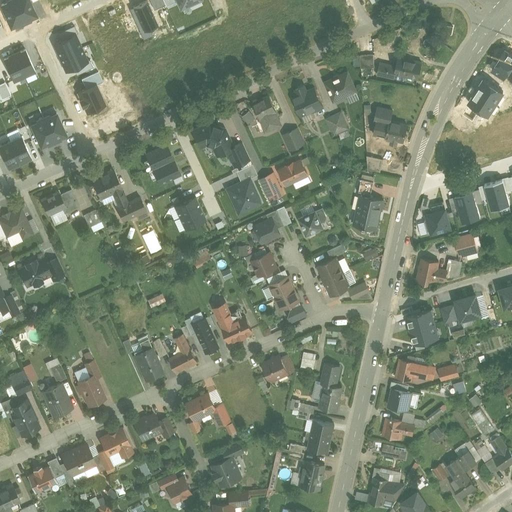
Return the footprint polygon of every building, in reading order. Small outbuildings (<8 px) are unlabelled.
[(27,0),(17,0),(15,1),(25,23),(30,20),(35,17),(27,0)] [(158,24),(146,0),(129,8),(143,39),(152,34),(149,28),(158,24)] [(162,0),(149,0),(154,9),(165,4),(162,0)] [(315,0),(323,16),(346,6),(343,0),(315,0)] [(15,1),(4,6),(13,27),(19,25),(25,23),(15,1)] [(53,43),(60,56),(83,46),(77,32),(53,43)] [(60,56),(66,70),(89,59),(83,46),(60,56)] [(504,79),(511,66),(511,52),(505,48),(491,70),(504,79)] [(17,51),(14,53),(24,75),(35,70),(25,49),(17,52),(17,51)] [(24,75),(14,53),(11,54),(12,55),(4,59),(13,79),(24,75)] [(361,67),(375,67),(374,53),(360,54),(360,55),(353,55),(354,66),(361,65),(361,67)] [(422,62),(399,56),(396,66),(395,72),(418,78),(422,62)] [(396,66),(380,62),(377,74),(394,78),(395,72),(396,66)] [(81,78),(86,88),(97,83),(103,81),(98,71),(81,78)] [(348,72),(326,81),(334,100),(356,90),(348,72)] [(489,117),(505,93),(483,78),(466,102),(489,117)] [(5,81),(0,83),(0,94),(2,98),(10,94),(5,81)] [(86,113),(106,105),(97,83),(86,88),(77,92),(86,113)] [(304,84),(296,88),(298,94),(293,96),(301,114),(311,109),(312,111),(324,106),(315,86),(307,90),(304,84)] [(269,95),(252,103),(259,118),(260,117),(262,121),(266,119),(270,127),(280,123),(275,110),(276,110),(269,95)] [(393,110),(378,106),(374,121),(376,122),(374,133),(378,135),(379,131),(387,133),(386,137),(392,138),(391,143),(396,144),(397,139),(403,141),(407,124),(390,120),(393,110)] [(56,112),(50,115),(49,113),(43,116),(53,140),(66,134),(56,112)] [(341,112),(334,115),(341,130),(348,127),(341,112)] [(334,115),(327,118),(334,133),(341,130),(334,115)] [(43,116),(36,119),(37,121),(31,123),(41,145),(53,140),(43,116)] [(224,129),(208,123),(193,130),(200,145),(205,143),(213,145),(217,154),(227,149),(232,147),(232,146),(224,129)] [(297,127),(284,134),(291,149),(305,143),(297,127)] [(31,156),(21,135),(10,140),(20,162),(23,161),(22,160),(31,156)] [(17,163),(20,162),(10,140),(0,144),(0,149),(8,166),(17,163)] [(242,141),(232,146),(232,147),(227,149),(234,165),(250,158),(242,141)] [(166,142),(145,152),(152,168),(174,158),(166,142)] [(383,158),(367,155),(368,168),(381,171),(383,158)] [(174,158),(152,168),(159,183),(181,173),(174,158)] [(294,163),(293,161),(286,164),(287,166),(280,169),(286,183),(308,173),(301,159),(294,163)] [(236,171),(241,181),(249,177),(250,178),(257,174),(252,163),(236,171)] [(114,168),(93,177),(101,196),(113,190),(119,204),(127,201),(121,187),(122,186),(114,168)] [(274,172),(259,179),(267,195),(272,192),(275,197),(284,193),(274,172)] [(241,181),(227,188),(236,207),(245,203),(247,208),(261,202),(250,178),(249,177),(241,181)] [(373,181),(361,178),(359,190),(362,191),(361,194),(370,196),(373,181)] [(485,184),(491,209),(510,204),(503,179),(485,184)] [(59,190),(40,198),(48,214),(62,207),(65,212),(79,206),(71,188),(60,193),(59,190)] [(462,221),(480,216),(473,190),(462,193),(462,190),(454,192),(462,221)] [(370,196),(361,194),(354,224),(363,226),(366,227),(366,226),(376,228),(380,209),(382,209),(384,199),(370,196)] [(119,204),(117,205),(122,218),(145,208),(140,195),(119,204)] [(190,197),(174,205),(179,217),(201,207),(196,197),(191,200),(190,197)] [(444,201),(428,205),(429,208),(430,212),(446,208),(444,201)] [(284,205),(277,209),(284,224),(292,221),(284,205)] [(21,207),(0,217),(0,222),(6,235),(7,236),(19,231),(20,231),(22,237),(32,232),(27,220),(21,207)] [(201,207),(179,217),(185,229),(201,221),(200,219),(205,216),(201,207)] [(323,207),(299,218),(306,235),(309,236),(311,235),(313,232),(323,227),(321,222),(325,220),(327,216),(323,207)] [(430,212),(426,213),(428,220),(432,232),(451,227),(446,208),(430,212)] [(96,209),(84,215),(89,225),(101,220),(96,209)] [(277,209),(267,213),(269,219),(273,217),(277,228),(284,224),(277,209)] [(33,217),(27,220),(32,232),(34,231),(32,227),(36,225),(33,217)] [(269,219),(255,225),(256,228),(255,229),(254,232),(257,238),(260,239),(261,239),(263,242),(280,234),(277,228),(273,217),(269,219)] [(472,233),(456,238),(460,255),(477,251),(472,233)] [(344,242),(328,250),(331,256),(347,249),(344,242)] [(363,258),(377,256),(375,248),(362,250),(363,258)] [(0,257),(1,260),(10,257),(8,250),(0,252),(0,257)] [(269,251),(252,259),(259,275),(263,273),(276,267),(276,266),(269,251)] [(195,267),(211,258),(207,252),(191,260),(195,267)] [(35,258),(25,262),(26,264),(19,268),(26,282),(32,279),(34,283),(42,279),(41,277),(50,273),(51,273),(46,262),(43,256),(36,260),(35,258)] [(57,257),(46,262),(51,273),(50,273),(53,278),(64,273),(57,257)] [(336,257),(318,265),(323,276),(322,276),(324,280),(343,272),(336,257)] [(438,260),(422,257),(417,280),(427,282),(428,278),(434,279),(434,278),(445,280),(445,279),(446,269),(437,267),(438,260)] [(463,261),(449,258),(446,269),(445,279),(459,275),(463,261)] [(276,267),(263,273),(265,278),(286,269),(285,268),(281,271),(279,265),(276,266),(276,267)] [(286,269),(265,278),(277,273),(280,279),(288,275),(286,269)] [(343,272),(324,280),(325,285),(327,284),(332,295),(349,287),(343,272)] [(280,279),(270,284),(271,287),(270,288),(272,293),(274,293),(275,296),(294,287),(292,281),(292,280),(291,280),(290,278),(291,278),(291,277),(290,278),(289,275),(288,275),(280,279)] [(511,307),(511,283),(497,287),(503,310),(511,307)] [(0,286),(0,308),(1,308),(2,311),(10,308),(0,286)] [(294,287),(275,296),(277,299),(276,300),(278,305),(280,305),(281,308),(291,304),(300,300),(300,299),(299,297),(299,296),(298,294),(298,293),(297,293),(294,287)] [(161,292),(146,298),(149,306),(164,300),(161,292)] [(484,315),(477,292),(454,299),(461,322),(484,315)] [(300,300),(291,304),(294,310),(303,306),(300,300)] [(246,315),(232,321),(224,303),(215,307),(223,325),(230,340),(252,330),(246,315)] [(454,304),(442,307),(446,321),(457,317),(454,304)] [(429,309),(407,315),(411,328),(435,322),(433,315),(431,315),(429,309)] [(219,346),(205,317),(193,322),(207,351),(219,346)] [(435,322),(411,328),(415,342),(437,336),(435,330),(437,329),(435,322)] [(187,324),(182,326),(187,336),(192,334),(187,324)] [(182,351),(170,357),(176,371),(197,360),(191,347),(189,348),(182,333),(176,336),(182,351)] [(143,349),(134,353),(146,379),(163,371),(148,336),(139,340),(143,349)] [(133,349),(128,337),(122,340),(127,352),(133,349)] [(160,337),(153,341),(160,355),(167,351),(160,337)] [(93,358),(90,351),(84,353),(87,361),(93,358)] [(302,351),(300,367),(313,368),(315,352),(302,351)] [(280,354),(262,362),(270,380),(288,372),(282,357),(280,354)] [(295,367),(289,354),(282,357),(288,372),(288,373),(295,370),(295,367)] [(407,360),(400,358),(396,375),(411,379),(412,372),(432,377),(435,367),(415,362),(416,357),(409,355),(407,360)] [(101,374),(94,357),(87,361),(92,373),(94,372),(96,376),(101,374)] [(340,365),(326,362),(322,381),(325,381),(320,406),(337,409),(342,386),(336,385),(340,365)] [(450,370),(441,372),(443,379),(453,376),(451,371),(457,369),(456,363),(449,365),(450,370)] [(61,364),(51,368),(56,379),(59,378),(59,379),(66,376),(61,364)] [(24,368),(15,373),(17,379),(12,381),(17,393),(32,386),(24,368)] [(92,373),(78,379),(79,383),(76,384),(80,393),(83,391),(89,404),(105,397),(96,376),(94,372),(92,373)] [(451,382),(453,392),(466,389),(464,379),(451,382)] [(61,381),(47,387),(51,396),(46,398),(53,414),(69,407),(65,397),(66,397),(67,396),(67,394),(61,381)] [(410,391),(394,387),(390,405),(406,409),(407,403),(409,404),(411,392),(410,392),(410,391)] [(209,391),(187,402),(195,418),(213,409),(217,408),(216,406),(209,391)] [(475,393),(469,398),(474,405),(481,401),(475,393)] [(27,397),(21,400),(21,402),(14,405),(10,396),(0,401),(7,415),(12,412),(22,434),(39,426),(33,413),(35,412),(31,403),(30,404),(27,397)] [(224,402),(216,406),(217,408),(213,409),(220,423),(231,418),(224,402)] [(315,405),(304,402),(302,410),(310,412),(313,412),(315,405)] [(483,434),(492,427),(479,407),(469,414),(483,434)] [(302,410),(299,409),(298,416),(309,419),(310,412),(302,410)] [(141,418),(141,417),(134,420),(142,437),(151,432),(152,433),(161,429),(162,428),(158,420),(154,412),(141,418)] [(168,416),(158,420),(162,428),(161,429),(164,435),(174,430),(168,416)] [(401,420),(387,417),(383,434),(401,438),(402,431),(413,434),(415,425),(415,424),(412,423),(401,421),(401,420)] [(425,419),(414,417),(412,423),(415,424),(415,425),(423,426),(425,419)] [(333,423),(314,419),(308,446),(327,450),(333,423)] [(228,433),(236,430),(232,420),(225,423),(228,433)] [(132,449),(121,426),(100,436),(106,447),(108,453),(109,452),(119,448),(121,454),(132,449)] [(438,427),(430,430),(434,438),(442,434),(438,427)] [(507,448),(499,435),(490,441),(498,453),(494,456),(502,469),(511,462),(511,451),(508,447),(507,448)] [(239,441),(223,449),(227,458),(232,456),(244,451),(239,441)] [(92,454),(86,442),(74,447),(83,468),(95,462),(96,462),(92,454)] [(304,444),(291,442),(290,448),(302,451),(304,444)] [(392,445),(386,443),(380,468),(401,472),(406,449),(392,446),(392,445)] [(485,444),(477,449),(482,456),(489,451),(485,444)] [(83,468),(74,447),(62,453),(67,465),(71,473),(72,473),(83,468)] [(108,453),(106,447),(98,451),(105,467),(114,463),(109,452),(108,453)] [(290,448),(283,447),(282,455),(303,459),(305,452),(302,451),(290,448)] [(468,449),(447,464),(456,477),(450,480),(461,497),(476,487),(464,469),(476,461),(468,449)] [(105,467),(98,451),(92,454),(96,462),(95,462),(99,470),(105,467)] [(56,456),(47,460),(47,461),(48,460),(49,463),(53,471),(61,468),(56,456)] [(227,458),(213,464),(216,471),(214,472),(217,478),(219,478),(222,484),(241,476),(232,456),(227,458)] [(325,463),(306,459),(301,484),(320,488),(325,463)] [(137,463),(140,473),(147,471),(144,460),(137,463)] [(49,464),(42,467),(41,464),(33,468),(34,471),(28,473),(27,473),(35,491),(36,491),(35,490),(40,488),(46,490),(51,487),(49,484),(56,481),(57,481),(55,476),(53,471),(49,463),(48,463),(49,464)] [(71,473),(67,465),(61,468),(63,472),(69,484),(76,481),(72,473),(71,473)] [(380,468),(376,467),(374,476),(368,501),(383,504),(385,497),(395,499),(404,483),(401,483),(403,473),(401,472),(380,468)] [(61,468),(53,471),(55,476),(63,472),(61,468)] [(174,471),(157,478),(161,487),(167,484),(177,479),(174,471)] [(177,479),(167,484),(174,500),(192,492),(185,475),(177,479)] [(12,483),(0,488),(0,511),(12,511),(13,511),(9,504),(20,499),(17,495),(22,493),(18,485),(14,487),(12,483)] [(248,489),(230,491),(231,502),(234,502),(234,505),(249,504),(248,489)] [(418,490),(401,501),(408,511),(432,511),(425,501),(418,490)] [(112,511),(107,501),(98,505),(100,511),(101,511),(112,511)] [(231,502),(215,504),(215,511),(234,511),(234,505),(234,502),(231,502)] [(37,511),(34,503),(21,508),(22,511),(37,511)]
